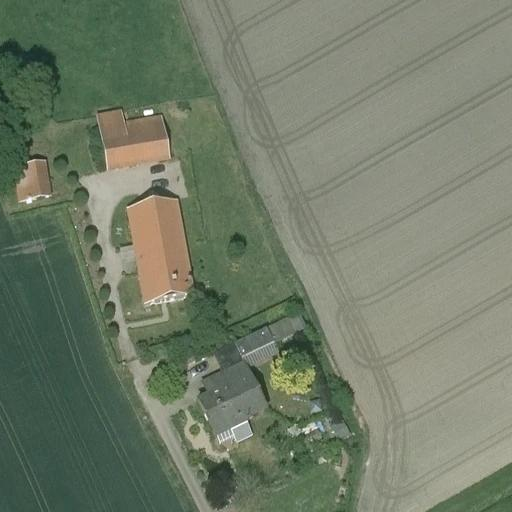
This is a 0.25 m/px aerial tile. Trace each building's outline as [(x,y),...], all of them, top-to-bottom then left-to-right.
[(161,120),(99,131),(107,171),(168,161),(161,120)] [(46,182),(16,187),(19,203),(48,197),(46,182)] [(175,204),(127,212),(145,307),(192,298),(175,204)] [(287,321),(266,331),(273,346),(294,336),(287,321)] [(266,331),(232,347),(239,362),(273,346),(266,331)] [(242,366),(220,377),(227,391),(212,399),(198,406),(214,440),(215,439),(213,435),(227,429),(243,421),(245,425),(245,424),(244,422),(264,412),(242,366)] [(220,377),(205,384),(212,399),(227,391),(220,377)] [(243,421),(227,429),(234,445),(250,437),(245,425),(243,421)]
